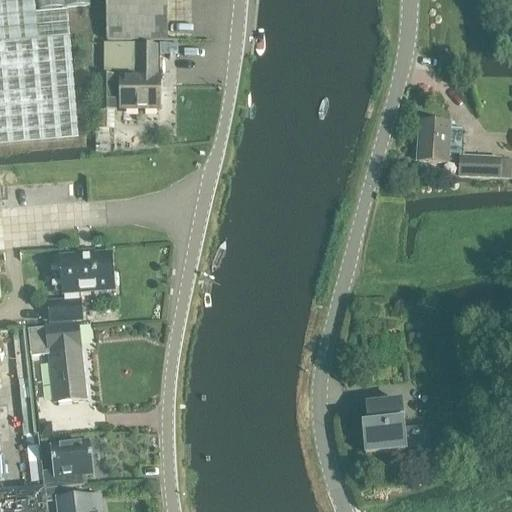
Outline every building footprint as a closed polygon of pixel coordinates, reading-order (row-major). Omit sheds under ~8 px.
[(35,15),(34,0),(0,0),(0,147),(78,141),(67,12),(35,15)] [(106,0),(107,43),(157,43),(167,43),(166,0),(106,0)] [(159,113),(160,80),(157,80),(157,47),(136,47),(136,80),(121,80),(120,112),(159,113)] [(448,131),(449,126),(420,124),(417,163),(446,165),(447,156),(461,157),(463,132),(448,131)] [(459,179),(498,181),(500,162),(460,159),(459,179)] [(113,287),(116,287),(115,276),(112,276),(111,257),(61,260),(63,294),(64,294),(65,304),(49,305),(50,322),(82,320),(80,303),(79,303),(78,293),(113,291),(113,287)] [(85,401),(79,350),(80,350),(78,325),(45,329),(45,330),(28,332),(31,359),(49,357),(55,405),(85,401)] [(366,408),(368,429),(362,429),(365,456),(405,452),(405,451),(429,448),(427,428),(403,431),(400,404),(366,408)] [(94,476),(90,443),(50,447),(52,473),(42,474),(44,491),(83,487),(82,478),(94,476)] [(46,511),(44,491),(17,493),(0,495),(0,511),(46,511)] [(90,511),(89,498),(58,502),(58,511),(90,511)]
